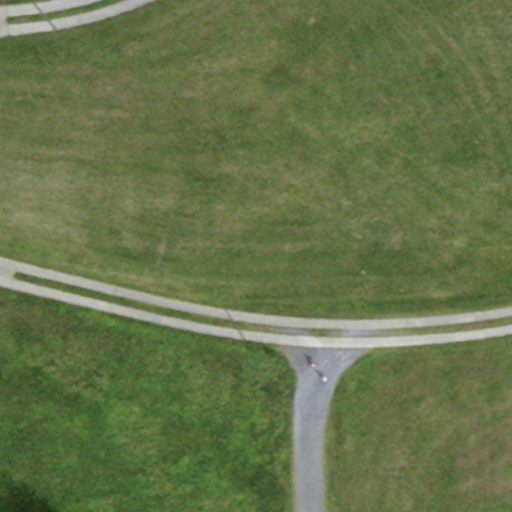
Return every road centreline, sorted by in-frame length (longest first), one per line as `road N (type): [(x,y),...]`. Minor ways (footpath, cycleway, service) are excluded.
road 1 (track): [(0,270),(227,328),(319,342)]
road 2 (track): [(319,342),(511,318)]
road 3 (track): [(319,342),(309,511)]
road 4 (track): [(118,0),(0,22)]
